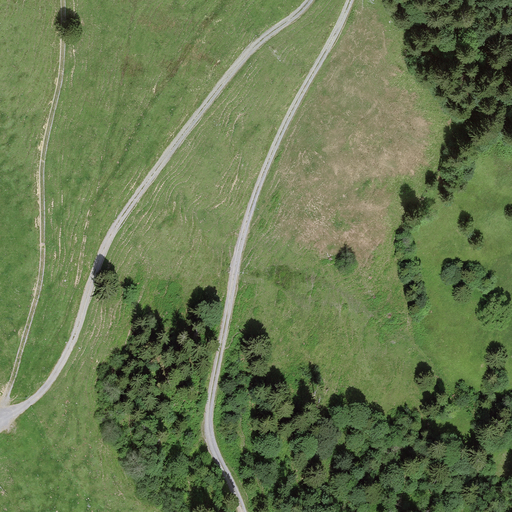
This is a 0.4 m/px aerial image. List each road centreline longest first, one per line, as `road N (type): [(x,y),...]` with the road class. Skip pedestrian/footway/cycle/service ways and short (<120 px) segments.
road 1 (track): [(244,511),(212,447),(207,417),(233,274),(257,188),(351,0)]
road 2 (track): [(0,422),(55,370),(121,210),(248,52),(309,0)]
road 3 (track): [(56,0),(57,49),(37,150),(36,259),(0,409)]
